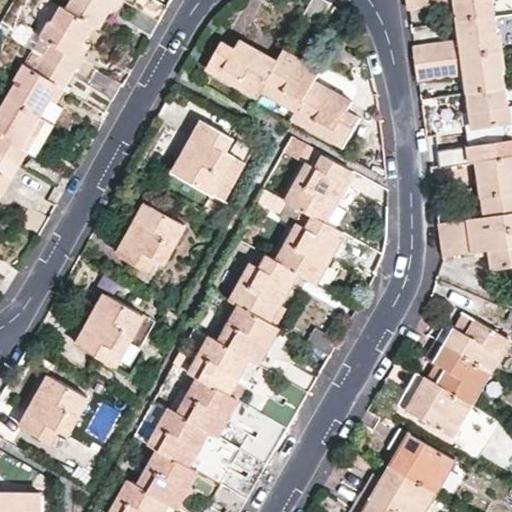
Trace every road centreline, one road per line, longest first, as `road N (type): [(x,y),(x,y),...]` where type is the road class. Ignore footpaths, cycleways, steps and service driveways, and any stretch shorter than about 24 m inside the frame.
road 1 (residential): [(365,0),(383,28),(395,74),(409,271),(278,511)]
road 2 (residential): [(0,333),(28,308),(204,0)]
